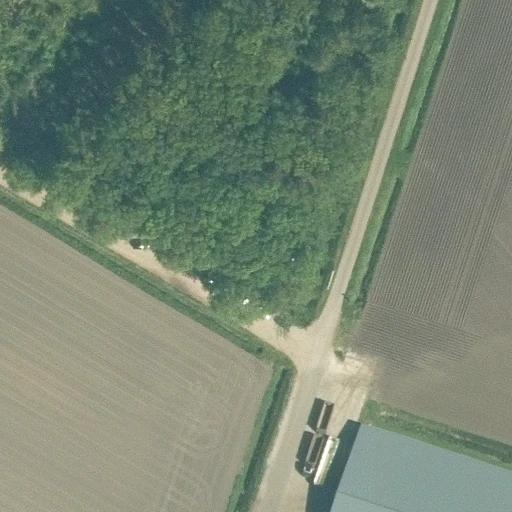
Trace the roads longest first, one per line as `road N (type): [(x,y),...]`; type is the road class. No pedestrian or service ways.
road 1 (track): [(316,350),(429,0)]
road 2 (track): [(316,350),(0,166)]
road 3 (unclassified): [(263,511),(316,350)]
